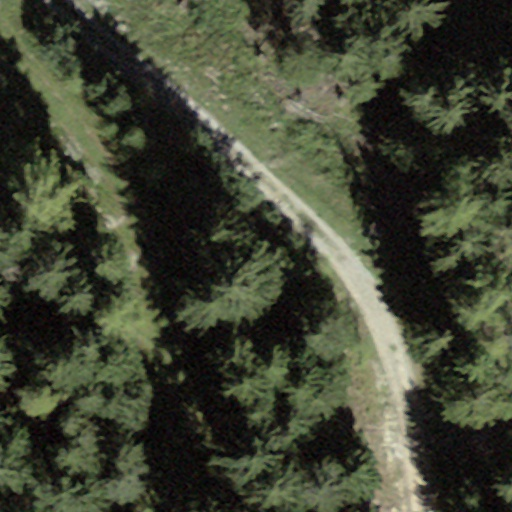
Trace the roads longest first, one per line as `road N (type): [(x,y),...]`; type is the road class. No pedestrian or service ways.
road 1 (track): [(53,0),(336,259),(377,323),(432,511)]
road 2 (track): [(0,48),(88,156),(147,289),(170,433),(142,511)]
